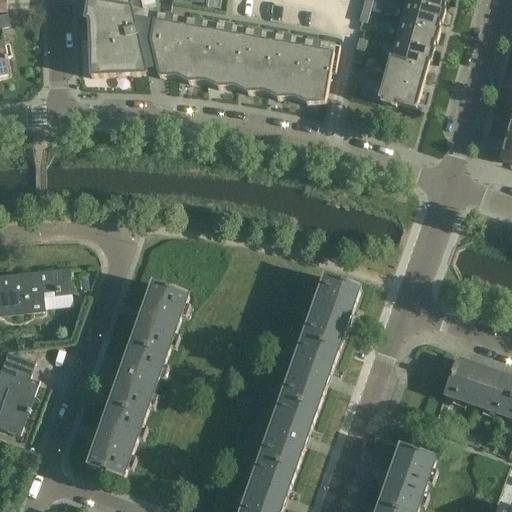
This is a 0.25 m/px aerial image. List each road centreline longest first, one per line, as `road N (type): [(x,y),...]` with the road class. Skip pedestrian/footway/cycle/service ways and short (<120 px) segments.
road 1 (residential): [(445,185),(256,131),(57,113)]
road 2 (residential): [(43,480),(108,291),(118,233)]
road 3 (residential): [(328,511),(403,308)]
road 4 (residential): [(445,185),(498,0)]
road 5 (residential): [(403,308),(445,185)]
